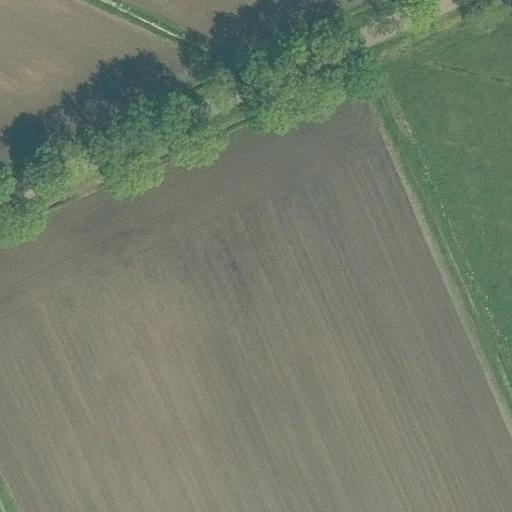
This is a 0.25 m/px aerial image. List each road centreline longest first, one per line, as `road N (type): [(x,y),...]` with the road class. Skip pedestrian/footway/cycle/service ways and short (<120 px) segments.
road 1 (tertiary): [(0,202),(451,0)]
road 2 (track): [(349,45),(511,426)]
